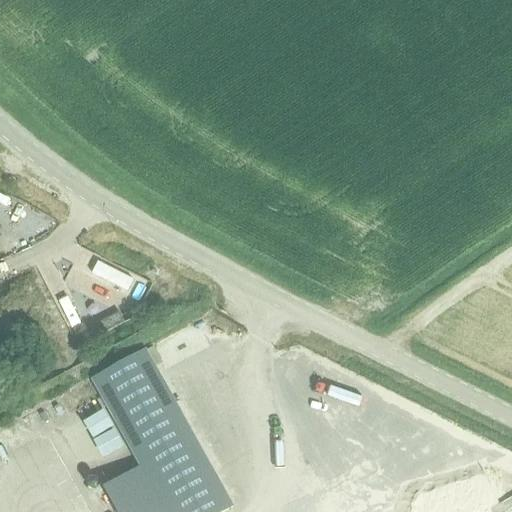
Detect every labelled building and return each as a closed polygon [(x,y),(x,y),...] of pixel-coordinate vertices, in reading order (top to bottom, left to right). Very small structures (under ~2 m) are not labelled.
[(100,258),(92,271),(128,290),(135,277),(100,258)] [(93,327),(66,273),(49,281),(75,335),(93,327)] [(120,314),(99,324),(104,335),(126,325),(120,314)] [(280,337),(274,353),(286,358),(282,366),(309,377),(319,352),(280,337)] [(146,352),(93,381),(166,511),(226,511),(233,508),(155,369),(162,365),(152,348),(146,352)] [(328,377),(344,385),(349,376),(333,368),(328,377)] [(94,399),(70,408),(77,427),(101,418),(94,399)] [(102,483),(129,468),(121,453),(93,469),(102,483)] [(92,511),(127,511),(144,506),(131,472),(100,484),(103,493),(88,499),(92,511)] [(42,488),(23,497),(30,511),(39,511),(51,507),(42,488)] [(13,490),(0,496),(0,510),(19,502),(13,490)] [(504,507),(511,501),(511,490),(499,500),(504,507)]
